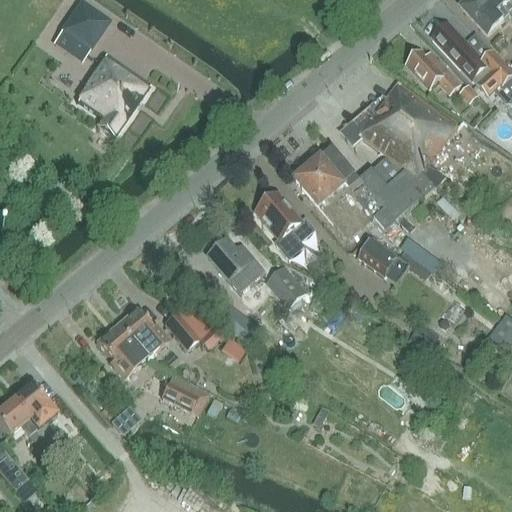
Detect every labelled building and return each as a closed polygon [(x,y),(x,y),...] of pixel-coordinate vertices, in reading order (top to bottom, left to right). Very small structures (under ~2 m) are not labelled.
[(504,24),(497,17),(503,12),(511,22),(511,9),(503,0),(470,0),(460,10),(488,39),(504,24)] [(109,27),(82,8),(54,48),(65,55),(69,49),(86,60),(109,27)] [(436,41),(434,43),(459,70),(460,70),(477,89),(490,101),(494,97),(506,110),(511,109),(511,74),(494,55),(481,68),(472,59),(473,58),(448,30),(446,32),(446,33),(442,32),(436,38),(436,41)] [(461,91),(455,85),(449,78),(450,77),(432,58),(426,64),(421,58),(408,71),(430,95),(439,87),(446,94),(452,100),(461,91)] [(114,143),(150,91),(106,60),(84,91),(87,93),(78,106),(102,123),(97,131),(114,143)] [(399,89),(360,142),(387,162),(420,183),(434,193),(445,176),(431,167),(451,141),(451,142),(459,131),(457,130),(456,132),(399,89)] [(468,89),(460,97),(470,107),(478,100),(468,89)] [(387,162),(360,185),(333,154),(297,186),(350,246),(375,224),(385,236),(434,193),(420,183),(387,162)] [(301,248),(316,235),(306,224),(302,228),(279,201),(257,219),(279,244),(274,249),(289,266),(305,253),(301,248)] [(358,264),(385,284),(401,262),(374,242),(358,264)] [(253,292),(265,281),(253,267),(255,265),(243,251),(237,256),(228,245),(208,262),(230,287),(241,278),(253,292)] [(266,288),(288,313),(307,296),(284,272),(266,288)] [(250,351),(261,335),(219,303),(207,320),(250,351)] [(198,344),(199,343),(211,333),(214,330),(207,322),(200,328),(185,311),(177,318),(166,327),(188,353),(198,344)] [(157,328),(152,332),(136,313),(117,330),(147,366),(153,360),(171,345),(157,328)] [(511,322),(508,320),(491,343),(509,356),(511,351),(511,322)] [(123,386),(147,366),(117,330),(97,347),(112,365),(108,368),(123,386)] [(424,330),(412,346),(427,357),(439,340),(424,330)] [(219,343),(211,333),(199,343),(198,344),(207,354),(219,343)] [(435,372),(421,391),(433,399),(447,381),(435,372)] [(203,396),(174,380),(161,403),(190,419),(203,396)] [(33,389),(13,405),(29,425),(44,443),(51,452),(60,445),(45,426),(56,417),(33,389)] [(223,407),(213,403),(207,417),(216,422),(223,407)] [(44,443),(29,425),(13,405),(0,416),(0,429),(9,441),(22,431),(36,449),(34,451),(40,459),(51,452),(44,443)] [(321,412),(312,429),(319,432),(328,415),(321,412)] [(0,480),(15,498),(29,486),(5,457),(0,451),(0,480)]
